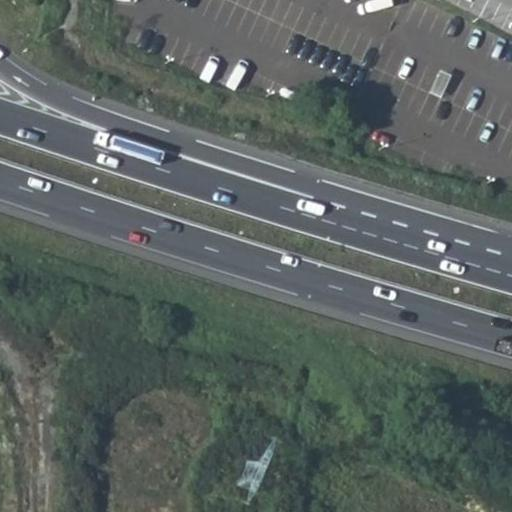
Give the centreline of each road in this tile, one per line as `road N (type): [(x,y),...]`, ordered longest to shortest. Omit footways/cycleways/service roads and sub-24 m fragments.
road 1 (trunk): [(0,180),(511,338)]
road 2 (trunk): [(324,220),(286,178),(68,105),(0,60)]
road 3 (trunk): [(324,220),(0,116)]
road 4 (trunk): [(511,275),(324,220)]
